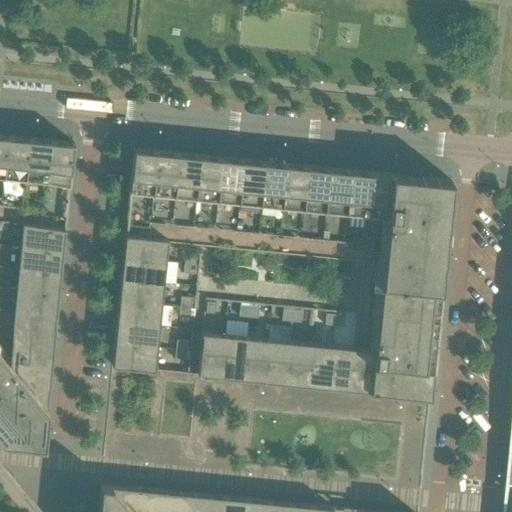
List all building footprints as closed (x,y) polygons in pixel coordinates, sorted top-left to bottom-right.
[(73,142),(0,134),(0,440),(0,441),(43,446),(47,403),(64,228),(57,227),(58,218),(65,219),(69,184),(73,142)] [(131,226),(131,234),(146,236),(149,236),(167,238),(167,239),(167,241),(211,245),(346,258),(361,260),(353,346),(246,336),(246,327),(225,325),(224,334),(201,331),(197,374),(429,397),(451,180),(133,148),(125,225),(131,226)] [(167,241),(167,239),(167,238),(149,236),(146,236),(131,234),(125,234),(124,234),(122,257),(164,261),(167,241)] [(184,253),(183,263),(195,264),(196,254),(184,253)] [(162,283),(164,261),(122,257),(120,278),(162,283)] [(195,264),(183,263),(183,272),(194,273),(195,264)] [(160,304),(162,283),(120,278),(118,300),(160,304)] [(180,296),(179,306),(191,307),(191,297),(180,296)] [(158,326),(160,304),(118,300),(116,321),(158,326)] [(205,312),(214,313),(215,302),(206,301),(205,312)] [(238,316),(248,317),(249,305),(239,304),(238,316)] [(249,305),(248,317),(257,318),(258,306),(249,305)] [(191,307),(179,306),(178,315),(190,316),(191,307)] [(281,320),(291,321),(292,310),(282,309),(281,320)] [(292,310),(291,321),(300,322),(301,311),(292,310)] [(324,324),(334,325),(335,314),(325,313),(324,324)] [(335,314),(334,325),(343,326),(344,315),(335,314)] [(156,347),(158,326),(116,321),(113,343),(156,347)] [(176,339),(175,349),(186,350),(187,340),(176,339)] [(154,369),(156,347),(113,343),(111,365),(154,369)] [(186,350),(175,349),(174,358),(185,359),(186,350)] [(96,511),(388,511),(99,483),(96,511)]
